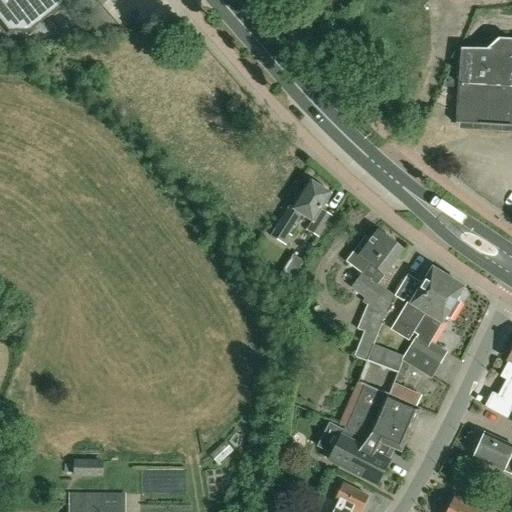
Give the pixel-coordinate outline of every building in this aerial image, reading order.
[(0,0),(0,27),(6,36),(32,35),(56,15),(70,4),(74,0),(0,0)] [(458,51),(444,84),(459,85),(456,123),(511,126),(511,36),(510,37),(510,41),(499,41),(490,49),(490,51),(458,51)] [(289,206),(276,228),(270,236),(270,237),(286,246),(291,237),(289,235),(301,216),(313,223),(308,231),(319,238),(331,217),(321,211),(331,195),(309,181),(292,208),(289,206)] [(378,231),(370,240),(365,236),(345,262),(361,275),(351,288),(364,299),(362,302),(367,306),(357,330),(364,332),(354,358),(366,362),(384,318),(393,298),(377,285),(384,276),(383,276),(403,251),(378,231)] [(280,275),(290,282),(303,262),(293,255),(280,275)] [(409,341),(413,333),(448,278),(432,268),(422,284),(407,275),(395,296),(403,301),(407,296),(413,299),(410,304),(408,303),(391,330),(409,341)] [(441,325),(446,317),(450,319),(460,304),(456,301),(464,288),(448,278),(413,333),(417,335),(403,359),(431,377),(439,364),(439,365),(446,353),(430,343),(441,325)] [(511,352),(507,361),(511,363),(511,377),(509,383),(511,384),(503,400),(492,394),(485,408),(507,419),(511,409),(511,352)] [(347,428),(366,437),(390,447),(400,452),(419,410),(415,408),(419,399),(389,386),(386,393),(365,384),(347,428)] [(317,448),(331,455),(328,460),(377,486),(389,462),(384,459),(390,447),(366,437),(347,428),(345,428),(343,431),(329,423),(317,448)] [(511,457),(510,456),(511,451),(511,446),(484,434),(473,458),(511,475),(511,457)] [(103,461),(74,461),(73,477),(103,478),(103,461)] [(332,511),(350,511),(351,511),(352,511),(359,511),(368,497),(343,484),(333,502),(337,504),(332,511)] [(68,511),(125,511),(126,493),(95,493),(68,493),(68,511)] [(454,496),(446,511),(490,511),(478,506),(477,507),(454,496)]
